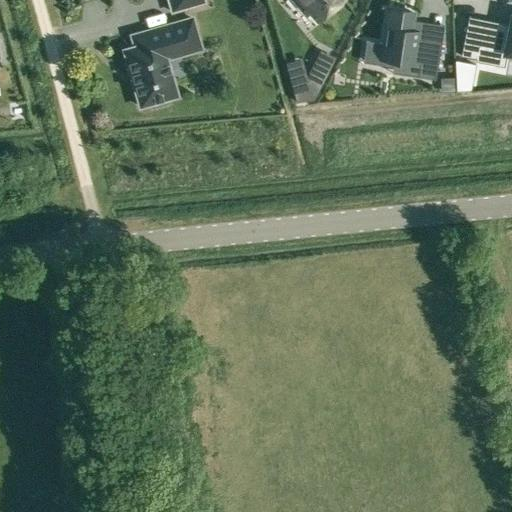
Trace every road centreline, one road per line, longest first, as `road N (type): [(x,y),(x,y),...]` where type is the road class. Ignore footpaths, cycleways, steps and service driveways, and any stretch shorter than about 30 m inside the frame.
road 1 (unclassified): [(103,246),(511,205)]
road 2 (unclassified): [(130,511),(103,246)]
road 3 (residential): [(103,246),(36,0)]
